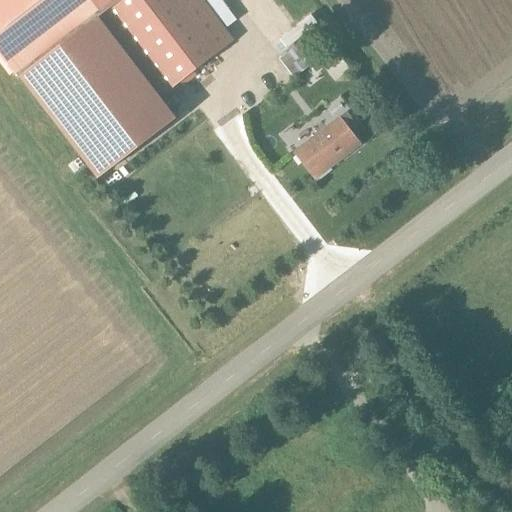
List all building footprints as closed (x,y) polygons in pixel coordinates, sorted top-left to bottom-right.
[(232,42),(199,0),(122,0),(96,20),(79,0),(0,0),(0,62),(15,83),(96,183),(175,120),(159,98),(232,42)] [(276,0),(289,13),(296,7),(289,0),(276,0)] [(277,48),(316,26),(308,12),(269,35),(277,48)] [(279,61),(293,78),(311,64),(298,46),(279,61)] [(336,74),(351,67),(343,53),(329,60),(336,74)] [(298,116),(285,125),(295,137),(307,128),(298,116)] [(339,119),(293,154),(314,181),(359,145),(339,119)]
